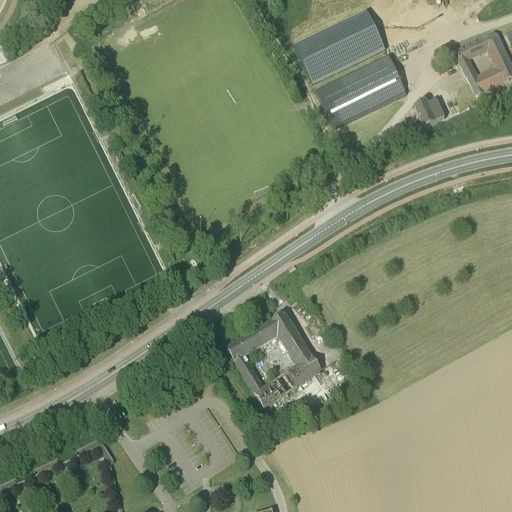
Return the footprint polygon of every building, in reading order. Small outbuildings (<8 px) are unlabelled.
[(367,14),(294,49),(311,86),(384,51),(367,14)] [(477,99),(511,82),(511,72),(495,37),(493,35),(483,41),(463,51),(454,56),(466,80),(477,99)] [(333,132),(406,97),(388,60),(315,95),(333,132)] [(425,104),(414,110),(424,131),(444,121),(434,100),(425,104)] [(280,379),(290,395),(321,374),(284,318),(255,335),(263,350),(277,342),(294,369),(280,379)] [(246,359),(263,350),(255,335),(226,352),(264,412),(290,395),(280,379),(265,389),(246,359)]
